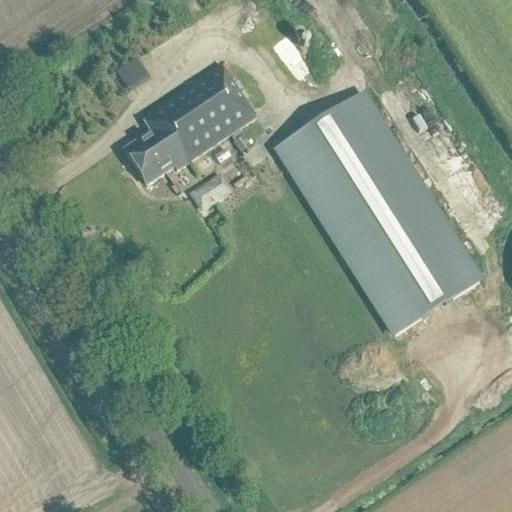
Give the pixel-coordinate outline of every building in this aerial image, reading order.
[(185,56),(195,49),(184,33),(174,40),(185,56)] [(159,51),(136,66),(149,85),(172,70),(159,51)] [(163,175),(166,179),(254,120),(219,67),(140,120),(150,135),(122,153),(145,188),(163,175)] [(361,99),(273,155),(391,342),(479,286),(361,99)] [(243,140),(233,147),(239,157),(249,150),(243,140)]
